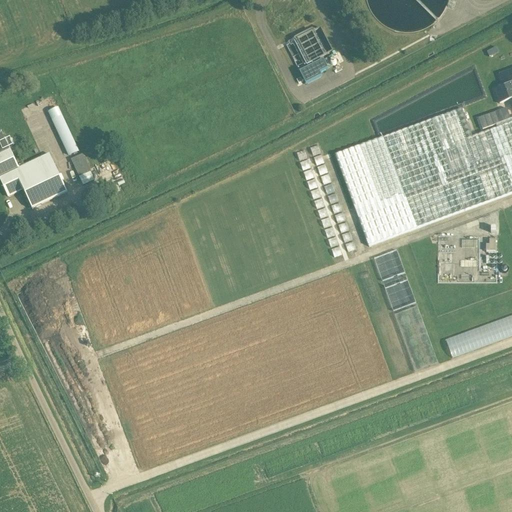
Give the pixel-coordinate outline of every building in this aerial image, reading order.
[(290,45),(300,67),(330,52),(318,26),(310,30),(309,28),(285,40),(288,46),(290,45)] [(495,47),(487,52),(489,56),(498,52),(495,47)] [(324,62),(300,74),(306,85),(321,78),(319,74),(328,70),(324,62)] [(462,109),(335,156),(368,246),(511,194),(511,70),(500,75),(504,87),(495,90),(500,104),(509,101),(511,107),(511,123),(472,138),(462,109)] [(0,179),(9,198),(23,191),(32,210),(68,193),(49,154),(43,157),(19,168),(2,131),(0,133),(0,179)] [(104,141),(96,145),(99,151),(107,148),(104,141)] [(91,172),(80,177),(83,185),(95,180),(91,172)] [(346,194),(338,197),(345,213),(353,210),(346,194)] [(462,247),(477,247),(477,238),(462,239),(462,247)] [(487,245),(487,252),(496,252),(496,240),(490,240),(490,245),(487,245)] [(449,357),(511,336),(511,315),(443,338),(449,357)]
